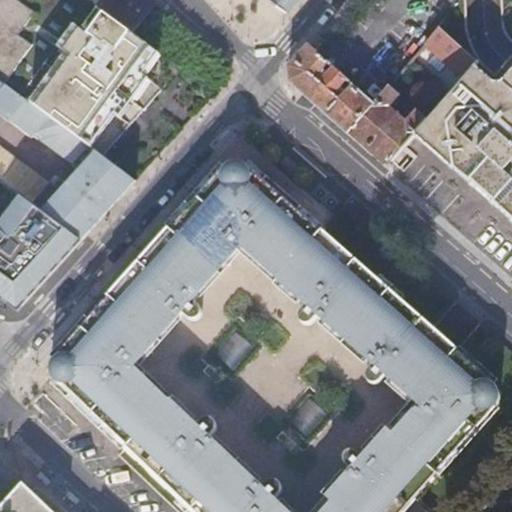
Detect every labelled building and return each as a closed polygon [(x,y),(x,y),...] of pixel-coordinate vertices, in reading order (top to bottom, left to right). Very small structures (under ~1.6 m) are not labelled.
[(0,0),(0,83),(1,84),(30,45),(16,35),(33,13),(15,0),(0,0)] [(86,0),(106,14),(133,34),(156,4),(150,0),(86,0)] [(274,0),(287,9),(295,0),(274,0)] [(86,147),(102,158),(156,97),(163,88),(166,58),(133,34),(106,14),(92,34),(85,30),(79,40),(69,53),(76,58),(37,111),(41,114),(86,147)] [(462,80),(473,67),(476,63),(438,30),(424,46),(462,80)] [(332,121),(348,134),(373,104),(352,85),(342,96),(336,91),(346,80),(333,69),(323,80),(318,75),(327,64),(307,46),(306,47),(297,57),(288,67),(289,83),(332,121)] [(477,189),(511,220),(511,101),(490,83),(473,67),(462,80),(451,92),(439,106),(427,119),(415,133),(477,189)] [(511,73),(505,82),(490,83),(511,101),(511,73)] [(0,116),(7,122),(8,121),(30,138),(33,135),(71,163),(86,147),(41,114),(37,111),(1,84),(0,83),(0,116)] [(428,97),(439,106),(451,92),(441,83),(428,97)] [(385,167),(415,133),(427,119),(417,110),(405,122),(389,107),(400,96),(389,86),(373,104),(348,134),(366,150),(385,167)] [(0,178),(21,195),(81,241),(134,182),(102,158),(86,147),(71,163),(73,169),(77,172),(66,185),(57,178),(50,186),(0,148),(0,178)] [(241,165),(239,163),(236,163),(232,163),(229,164),(227,165),(54,360),(53,363),(53,366),(53,370),(54,373),(202,511),(397,511),(412,495),(495,399),(496,397),(497,393),(497,390),(496,387),(493,384),(457,352),(431,330),(370,277),(323,236),(320,233),(241,165)] [(0,298),(18,311),(81,241),(21,195),(0,222),(0,221),(0,298)] [(43,511),(31,500),(32,498),(20,487),(0,509),(0,511),(43,511)]
